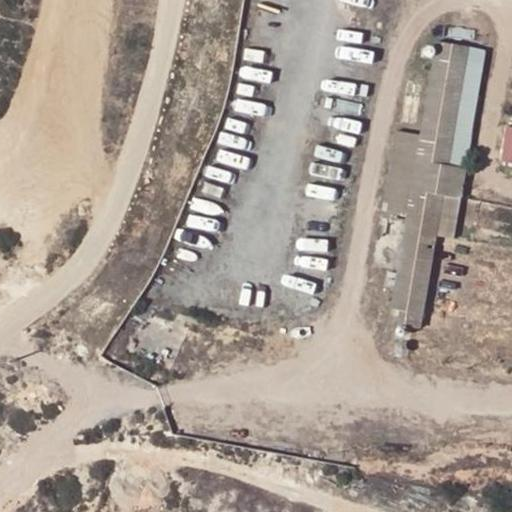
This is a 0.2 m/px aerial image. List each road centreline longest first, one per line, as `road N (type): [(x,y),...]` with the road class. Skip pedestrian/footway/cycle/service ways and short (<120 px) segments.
road 1 (unclassified): [(191,0),(99,254),(0,332)]
road 2 (track): [(56,0),(40,120),(0,153)]
